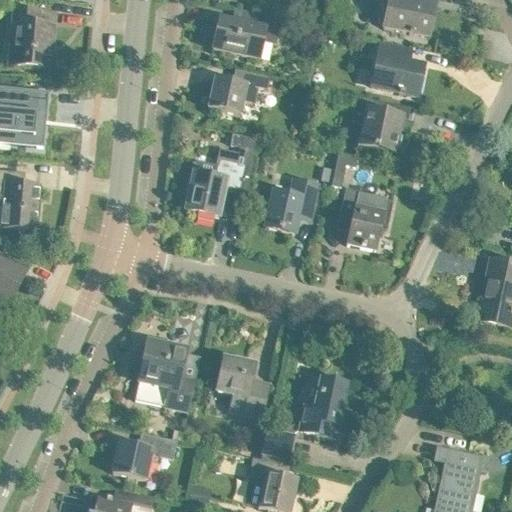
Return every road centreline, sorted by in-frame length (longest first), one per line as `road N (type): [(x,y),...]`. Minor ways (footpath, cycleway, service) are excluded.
road 1 (residential): [(37,511),(144,257)]
road 2 (unclassified): [(0,490),(86,304),(105,242)]
road 3 (residential): [(402,318),(144,257)]
road 4 (residential): [(144,257),(176,0)]
road 5 (residential): [(511,85),(415,268),(402,318)]
road 6 (unclassified): [(105,242),(139,0)]
road 7 (residential): [(402,318),(419,394),(347,511)]
